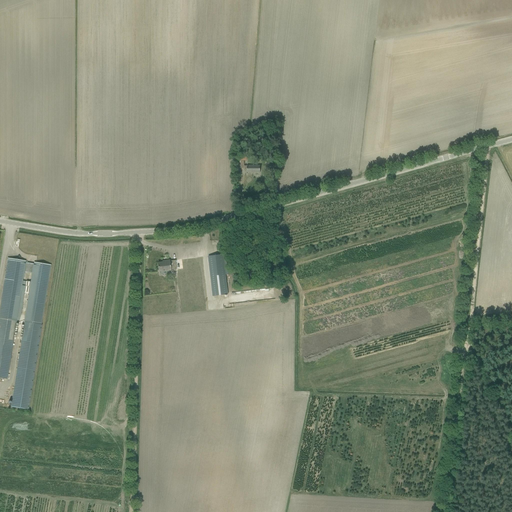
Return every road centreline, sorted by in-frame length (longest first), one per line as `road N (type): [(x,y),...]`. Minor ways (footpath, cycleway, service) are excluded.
road 1 (tertiary): [(456,154),(177,226),(70,231),(0,217)]
road 2 (track): [(130,511),(135,229)]
road 3 (track): [(447,511),(467,338)]
road 4 (track): [(467,338),(484,184)]
